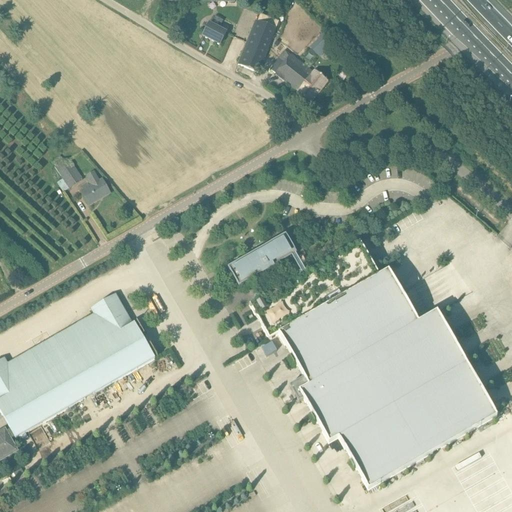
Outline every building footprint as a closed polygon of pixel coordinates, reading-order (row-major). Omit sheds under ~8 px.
[(276,30),(270,27),(273,20),(264,16),(261,24),(256,22),(238,66),(259,74),(276,30)] [(220,45),(226,33),(219,29),(223,21),(215,17),(211,25),(210,24),(203,37),(220,45)] [(319,58),(334,45),(324,34),(310,48),(319,58)] [(328,82),(320,75),(315,71),(313,74),(284,51),(279,58),(286,64),(283,67),(276,75),(298,92),(296,95),(310,105),(328,82)] [(58,184),(64,193),(69,189),(70,190),(84,180),(70,159),(65,163),(61,157),(53,162),(57,168),(56,169),(63,180),(58,184)] [(102,180),(100,181),(95,172),(86,177),(92,186),(81,192),(84,197),(89,206),(110,194),(105,185),(102,180)] [(286,236),(228,269),(239,288),(250,282),(260,300),(249,306),(270,341),(279,335),(304,379),(289,387),(299,404),(304,401),(329,445),(338,439),(368,491),(497,417),(437,313),(418,324),(389,272),(379,277),(360,243),(296,279),(286,261),(297,255),(286,236)] [(10,441),(15,438),(16,439),(155,359),(135,324),(133,325),(116,295),(91,310),(94,315),(8,364),(5,359),(0,361),(0,412),(10,430),(6,433),(5,432),(0,434),(0,462),(12,455),(14,447),(10,441)] [(277,352),(272,343),(262,349),(267,358),(277,352)] [(289,373),(283,362),(271,370),(277,381),(289,373)] [(462,474),(481,511),(503,511),(506,511),(497,493),(503,490),(495,475),(492,477),(481,454),(457,466),(461,474),(462,474)] [(386,508),(387,511),(417,511),(409,496),(386,508)]
